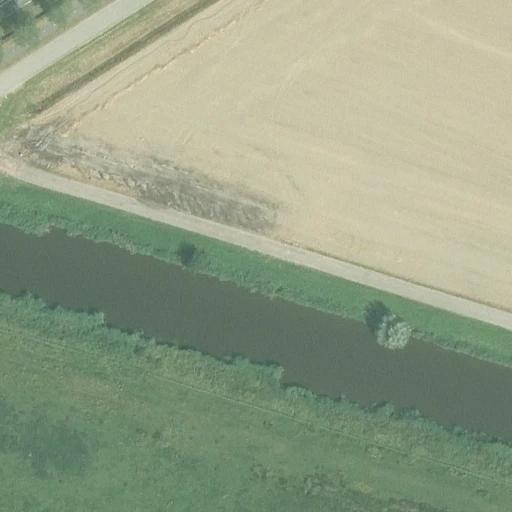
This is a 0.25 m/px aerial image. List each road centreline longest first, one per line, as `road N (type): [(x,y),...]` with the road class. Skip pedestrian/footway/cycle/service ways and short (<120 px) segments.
road 1 (unclassified): [(0,158),(511,322)]
road 2 (unclassified): [(0,85),(135,0)]
